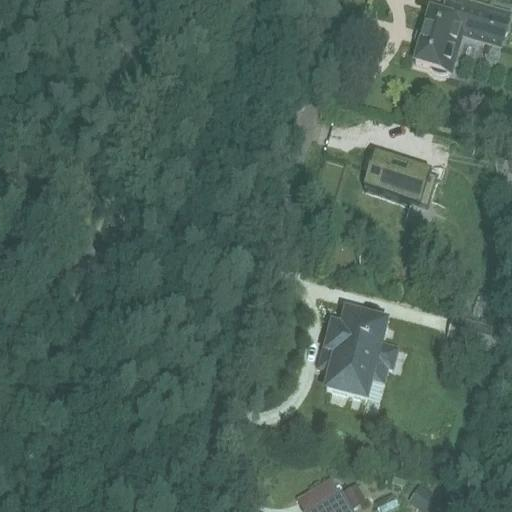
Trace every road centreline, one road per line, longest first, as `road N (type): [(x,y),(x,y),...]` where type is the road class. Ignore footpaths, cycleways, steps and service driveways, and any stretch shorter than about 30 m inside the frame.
road 1 (track): [(2,511),(156,0)]
road 2 (residential): [(198,511),(337,0)]
